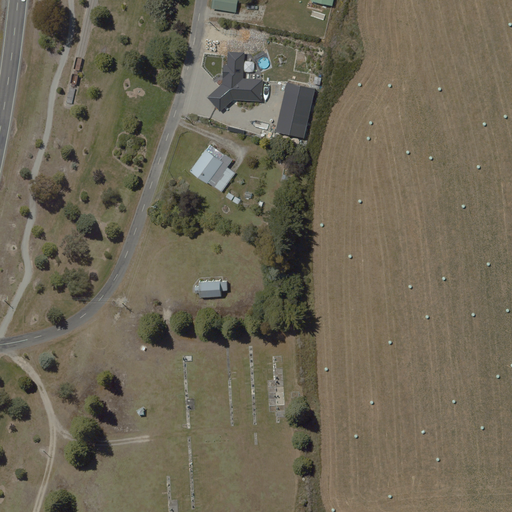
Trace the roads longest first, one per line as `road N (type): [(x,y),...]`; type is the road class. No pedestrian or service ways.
road 1 (residential): [(0,344),(58,330),(94,306),(115,278),(181,92),(202,0)]
road 2 (trunk): [(0,128),(17,0)]
